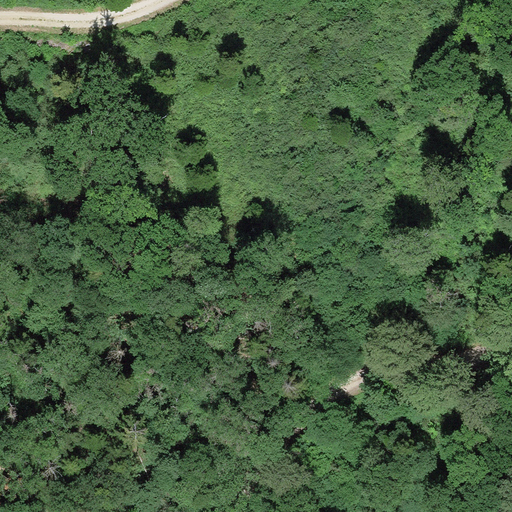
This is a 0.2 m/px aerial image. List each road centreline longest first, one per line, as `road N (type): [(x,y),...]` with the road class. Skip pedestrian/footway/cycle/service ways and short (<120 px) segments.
road 1 (track): [(511,345),(467,362),(390,365),(340,385),(302,415),(242,511)]
road 2 (track): [(164,0),(78,25),(0,19)]
